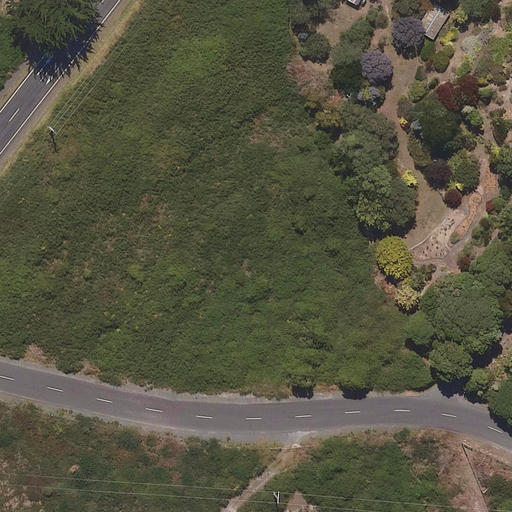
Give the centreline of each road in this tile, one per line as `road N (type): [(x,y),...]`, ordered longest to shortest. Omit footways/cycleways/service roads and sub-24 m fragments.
road 1 (unclassified): [(511,436),(444,414),(402,411),(180,415),(0,374)]
road 2 (secondary): [(103,0),(0,133)]
